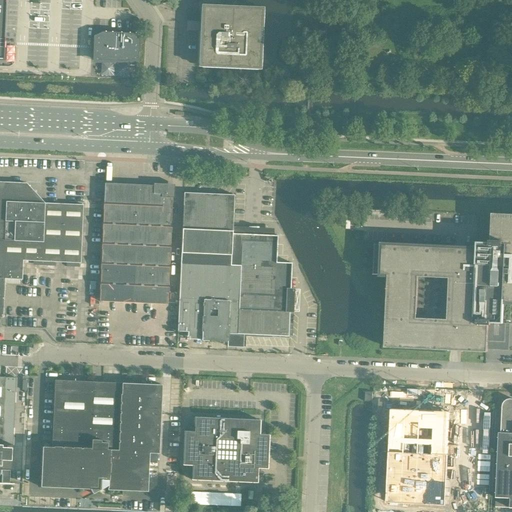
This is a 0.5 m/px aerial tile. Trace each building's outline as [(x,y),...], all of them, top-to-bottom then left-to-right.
[(201,5),(198,67),(205,68),(260,70),(263,8),(237,6),(201,5)] [(139,34),(103,32),(96,35),(96,43),(93,43),(93,46),(93,50),(96,50),(96,61),(131,63),(138,59),(139,34)] [(44,203),(26,183),(0,182),(0,327),(2,279),(22,280),(79,283),(80,263),(83,205),(44,203)] [(169,266),(169,253),(170,253),(170,246),(170,233),(171,233),(171,226),(170,226),(172,198),(173,198),(174,184),(153,183),(153,186),(104,184),(103,203),(103,210),(103,223),(102,223),(102,230),(102,243),(101,243),(101,250),(101,263),(100,263),(100,270),(100,283),(99,283),(99,290),(100,290),(99,302),(167,305),(168,293),(168,286),(168,273),(169,273),(169,266)] [(177,332),(188,332),(202,333),(201,341),(208,341),(227,342),(227,334),(246,335),(288,337),(289,318),(289,313),(293,313),(294,289),(290,289),(291,263),(276,263),(277,236),(232,234),(232,225),(233,195),(183,193),(177,332)] [(476,242),(475,249),(441,247),(379,244),(375,244),(373,275),(378,275),(388,275),(384,347),(450,350),(461,351),(487,352),(488,325),(490,325),(490,323),(503,324),(504,303),(511,302),(511,214),(492,214),(490,241),(489,240),(488,242),(476,242)] [(0,469),(1,470),(0,474),(0,483),(8,483),(9,470),(10,470),(12,470),(12,465),(13,451),(13,450),(13,446),(12,445),(15,378),(0,377),(0,469)] [(107,488),(107,490),(147,492),(149,453),(158,454),(162,385),(54,380),(51,447),(42,447),(40,487),(90,489),(92,493),(108,486),(107,488)] [(511,398),(510,398),(508,398),(506,399),(504,400),(503,402),(502,404),(502,405),(501,432),(498,432),(495,496),(495,507),(509,508),(511,508),(511,398)] [(391,408),(386,504),(445,507),(450,411),(391,408)] [(192,466),(191,480),(257,483),(257,468),(267,469),(269,435),(259,435),(260,420),(194,417),(193,431),(184,431),(182,465),(192,466)]
